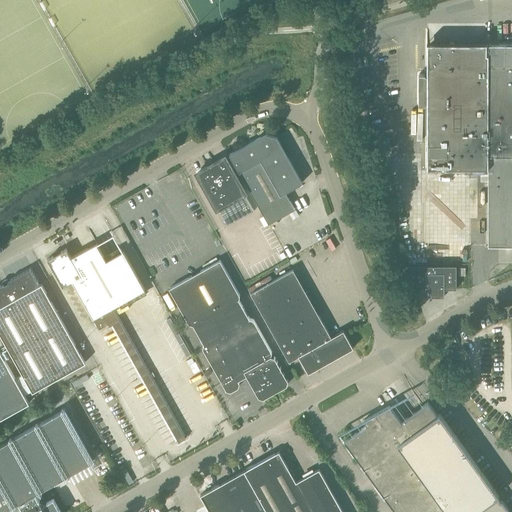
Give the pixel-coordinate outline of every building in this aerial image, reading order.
[(511,43),(488,43),(488,246),(511,245),(511,43)] [(417,77),(417,106),(418,107),(423,107),(424,106),(425,106),(425,172),(486,172),(486,57),(485,57),(485,46),(426,45),(426,77),(424,77),(423,76),(418,76),(417,77)] [(266,134),(251,142),(229,154),(268,224),(295,209),(285,192),(302,182),(276,137),(266,134)] [(208,166),(197,172),(208,192),(208,191),(227,226),(254,211),(224,158),(225,158),(224,157),(213,163),(211,160),(206,163),(208,166)] [(72,281),(83,300),(93,318),(124,300),(144,289),(123,251),(106,260),(96,243),(71,257),(66,249),(47,259),(63,286),(72,281)] [(190,276),(246,375),(258,397),(263,398),(286,385),(288,381),(274,357),(270,356),(271,352),(253,320),(249,319),(240,302),(238,300),(239,295),(219,260),(190,276)] [(456,266),(409,266),(416,290),(428,286),(431,297),(444,297),(444,289),(456,289),(456,266)] [(0,285),(0,334),(32,392),(85,363),(41,284),(39,285),(30,269),(0,285)] [(288,362),(298,356),(335,335),(333,331),(329,333),(310,300),(293,269),(250,293),(254,300),(288,362)] [(237,380),(246,375),(190,276),(168,288),(188,324),(193,325),(204,344),(202,348),(226,390),(230,392),(238,387),(239,383),(238,382),(237,380)] [(343,330),(335,335),(298,356),(308,373),(353,348),(343,330)] [(0,418),(29,403),(0,351),(0,418)] [(384,449),(401,474),(419,499),(428,511),(509,511),(508,509),(502,500),(501,501),(497,497),(498,496),(439,414),(437,415),(428,402),(401,422),(389,405),(363,420),(366,425),(384,449)] [(22,510),(21,511),(61,511),(53,498),(46,502),(39,500),(36,493),(93,461),(64,410),(0,445),(0,511),(18,503),(22,510)] [(361,466),(384,449),(366,425),(344,441),(361,466)] [(379,490),(401,474),(384,449),(361,466),(379,490)] [(247,469),(270,511),(312,511),(296,482),(279,451),(275,453),(275,452),(274,451),(246,467),(247,469)] [(270,511),(247,469),(219,484),(218,482),(211,487),(212,488),(200,495),(209,511),(270,511)] [(296,482),(312,511),(343,511),(319,469),(296,482)] [(394,511),(400,511),(419,499),(401,474),(379,490),(394,511)] [(428,511),(419,499),(400,511),(428,511)]
